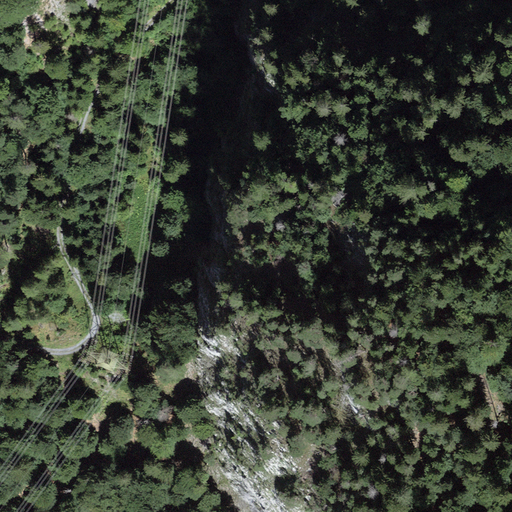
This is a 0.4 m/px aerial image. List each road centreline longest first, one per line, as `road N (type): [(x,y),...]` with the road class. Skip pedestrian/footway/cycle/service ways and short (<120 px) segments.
road 1 (track): [(176,0),(116,61),(79,134),(62,232),(94,312),(91,338),(59,354),(0,337)]
road 2 (track): [(511,132),(501,167),(431,242),(418,289),(431,338),(511,393)]
